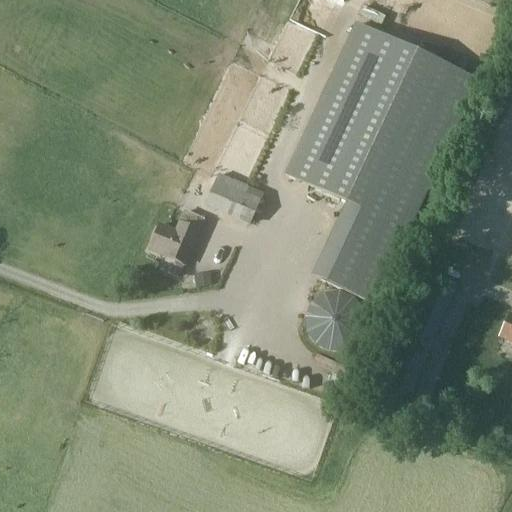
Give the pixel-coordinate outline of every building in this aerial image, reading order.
[(356,26),(286,177),(345,204),(408,233),(477,82),(356,26)] [(511,145),(484,135),(466,180),(505,195),(496,218),(511,223),(511,145)] [(249,228),(263,195),(218,175),(203,208),(237,223),(234,229),(241,232),(245,226),(249,228)] [(345,204),(325,249),(387,278),(408,233),(345,204)] [(147,251),(184,267),(198,234),(197,234),(202,222),(183,213),(174,234),(158,227),(147,251)] [(511,250),(474,237),(475,234),(457,228),(445,263),(492,279),(490,284),(511,291),(511,250)] [(217,280),(244,288),(255,253),(227,245),(217,280)] [(427,274),(383,385),(410,397),(456,287),(427,274)] [(308,318),(307,326),(308,335),(312,343),(318,350),(326,354),(335,355),(344,354),(352,350),(358,343),(362,335),(364,326),(362,318),(358,310),(352,303),(344,299),(335,298),(326,299),(318,303),(312,310),(308,318)] [(511,315),(508,314),(497,339),(511,345),(511,315)] [(205,319),(204,328),(226,333),(228,323),(205,319)]
